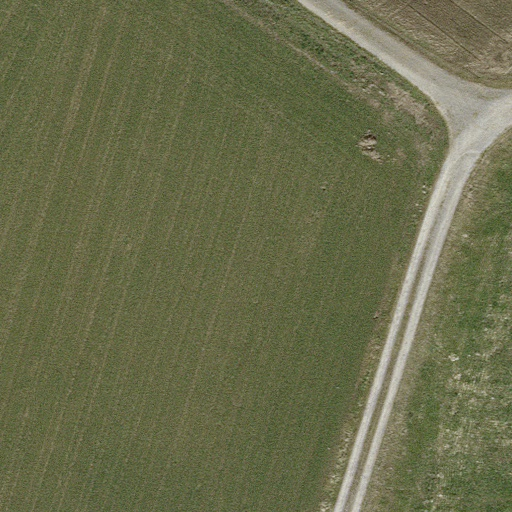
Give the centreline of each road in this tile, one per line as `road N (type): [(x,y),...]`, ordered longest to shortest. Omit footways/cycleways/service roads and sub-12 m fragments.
road 1 (track): [(480,111),(352,511)]
road 2 (track): [(320,0),(480,111)]
